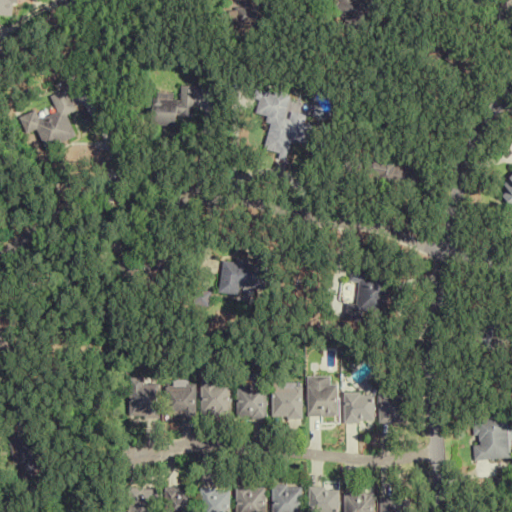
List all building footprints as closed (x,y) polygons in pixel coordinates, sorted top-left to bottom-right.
[(0,0),(0,22),(12,22),(12,4),(17,4),(16,0),(0,0)] [(370,0),(324,0),(324,1),(352,31),(377,8),(370,0)] [(446,59),(462,68),(468,57),(451,49),(446,59)] [(194,116),(195,86),(180,86),(180,95),(153,94),(152,124),(178,125),(178,116),(194,116)] [(290,95),(258,88),(253,114),(270,117),(263,152),(287,157),(290,142),(308,146),(313,119),(287,114),(290,95)] [(19,116),(23,132),(40,128),(44,145),(72,139),(66,114),(72,112),(67,92),(50,95),(55,114),(36,118),(34,112),(19,116)] [(374,155),(374,179),(418,179),(418,155),(374,155)] [(511,176),(498,189),(511,204),(511,176)] [(141,262),(116,262),(116,276),(167,276),(167,255),(141,255),(141,262)] [(221,259),(217,293),(237,296),(238,286),(260,288),(263,264),(221,259)] [(385,313),(389,281),(366,278),(367,267),(350,265),(348,282),(357,283),(355,304),(346,303),(344,321),(366,323),(367,311),(385,313)] [(337,385),(330,385),(330,377),(308,377),(308,416),(337,416),(337,385)] [(157,383),(143,383),(143,378),(129,378),(129,418),(157,418),(157,383)] [(201,416),(230,416),(230,381),(201,382),(201,416)] [(170,418),(196,418),(196,382),(170,382),(170,418)] [(267,418),(267,385),(237,385),(237,418),(267,418)] [(302,389),(272,389),(272,418),(302,418),(302,389)] [(379,389),(379,423),(407,423),(407,389),(379,389)] [(374,422),(374,394),(344,394),(344,422),(374,422)] [(508,460),(508,416),(474,416),(474,459),(508,460)] [(20,480),(39,476),(29,420),(10,424),(20,480)] [(237,511),(266,511),(267,486),(237,486),(237,511)] [(301,511),(302,486),(273,486),(273,511),(301,511)] [(169,511),(193,511),(193,488),(170,488),(169,511)] [(309,511),(336,511),(337,488),(309,488),(309,511)] [(158,511),(158,489),(129,489),(128,511),(158,511)] [(230,511),(231,490),(203,490),(202,511),(230,511)] [(374,511),(374,493),(346,493),(345,511),(374,511)] [(410,511),(410,499),(380,499),(380,511),(410,511)]
